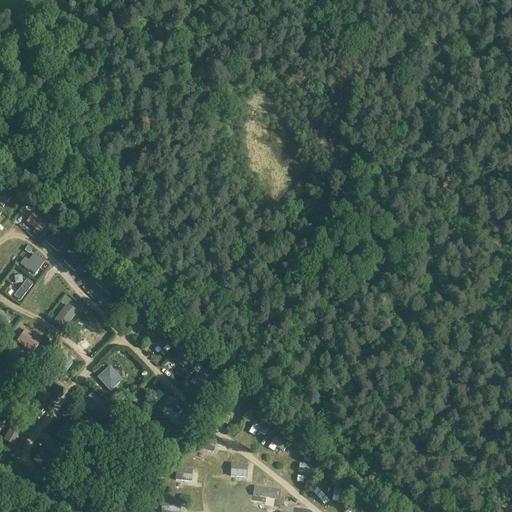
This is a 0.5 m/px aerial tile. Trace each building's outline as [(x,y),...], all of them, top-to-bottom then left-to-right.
[(2,190),(0,192),(0,205),(3,208),(11,198),(2,190)] [(40,233),(47,224),(35,215),(28,223),(40,233)] [(68,241),(56,231),(46,242),(58,253),(68,241)] [(87,258),(77,249),(63,265),(73,274),(87,258)] [(35,275),(45,262),(34,255),(25,269),(29,272),(30,271),(35,275)] [(105,273),(95,284),(110,297),(119,285),(105,273)] [(23,278),(10,296),(19,303),(33,285),(23,278)] [(144,307),(132,297),(122,307),(133,318),(144,307)] [(68,306),(57,320),(66,327),(78,312),(68,306)] [(0,324),(5,328),(11,320),(0,311),(0,324)] [(149,313),(146,317),(147,318),(140,325),(152,337),(158,330),(153,325),(157,320),(149,313)] [(80,337),(93,348),(103,336),(90,325),(80,337)] [(40,342),(25,331),(19,339),(27,345),(25,348),(31,353),(40,342)] [(170,333),(157,346),(165,354),(179,341),(170,333)] [(173,360),(182,369),(193,357),(184,349),(173,360)] [(55,370),(61,375),(73,362),(67,356),(55,370)] [(108,366),(96,378),(109,391),(119,381),(121,380),(108,366)] [(216,380),(220,377),(209,368),(197,382),(209,394),(219,382),(216,380)] [(37,384),(28,395),(43,407),(52,395),(37,384)] [(158,392),(143,407),(148,412),(163,397),(158,392)] [(91,393),(83,403),(87,407),(86,408),(91,413),(92,411),(97,415),(105,405),(91,393)] [(232,399),(223,412),(232,419),(241,406),(232,399)] [(163,416),(179,431),(185,425),(169,410),(163,416)] [(13,446),(27,422),(18,418),(14,424),(15,425),(9,436),(8,436),(5,442),(13,446)] [(268,429),(255,422),(252,429),(264,436),(268,429)] [(67,444),(75,433),(63,425),(56,436),(67,444)] [(169,441),(171,438),(158,427),(150,435),(147,433),(143,436),(153,445),(157,440),(167,448),(171,442),(169,441)] [(100,430),(92,440),(102,448),(110,438),(100,430)] [(214,453),(217,440),(199,437),(197,449),(214,453)] [(69,459),(49,444),(44,451),(58,461),(52,468),(59,473),(69,459)] [(247,465),(231,464),(230,477),(246,478),(247,465)] [(299,465),(298,472),(313,474),(314,467),(299,465)] [(192,482),(193,470),(176,468),(175,481),(192,482)] [(256,478),(255,485),(269,487),(270,480),(256,478)] [(38,498),(42,490),(28,484),(22,496),(31,500),(33,495),(38,498)] [(269,503),(276,504),(277,498),(285,500),(287,492),(272,489),(269,503)] [(334,489),(333,496),(347,499),(349,492),(334,489)] [(83,511),(85,509),(70,499),(65,506),(73,511),(72,511),(83,511)] [(179,511),(179,501),(160,501),(160,511),(179,511)] [(133,511),(120,503),(115,509),(119,511),(133,511)]
